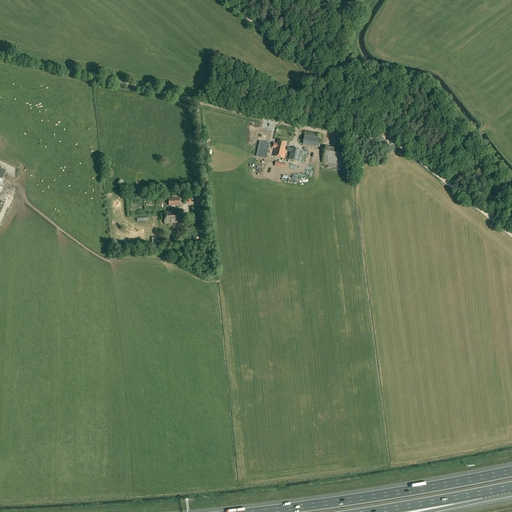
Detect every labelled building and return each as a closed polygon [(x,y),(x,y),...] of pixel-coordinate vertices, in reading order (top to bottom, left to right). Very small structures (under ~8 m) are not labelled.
[(285,150),(286,142),(278,141),(278,144),(273,143),(272,148),(275,149),(274,156),(284,158),(286,151),(285,150)] [(269,144),(262,142),(259,157),(266,159),(269,144)] [(347,150),(326,146),(323,162),(344,166),(345,162),(351,163),(351,157),(349,157),(350,151),(347,151),(347,150)] [(299,162),(302,151),(288,147),(287,151),(291,152),(289,159),(299,162)] [(180,223),(180,211),(164,212),(164,223),(180,223)]
